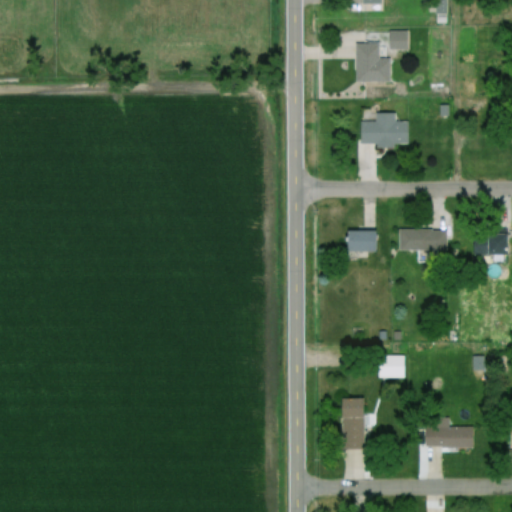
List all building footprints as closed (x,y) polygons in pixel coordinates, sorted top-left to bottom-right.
[(354,43),(376,42),(376,59),(389,59),(389,81),(354,81),(354,43)] [(359,120),(375,120),(375,110),(392,110),(392,121),(407,121),(407,144),(359,144),(359,120)] [(397,252),(445,252),(445,230),(397,230),(397,252)] [(343,252),(373,252),(373,231),(343,231),(343,252)] [(483,255),(505,255),(505,231),(483,231),(483,255)] [(361,399),(337,399),(337,450),(361,450),(361,399)] [(471,426),(423,426),(423,449),(471,449),(471,426)]
